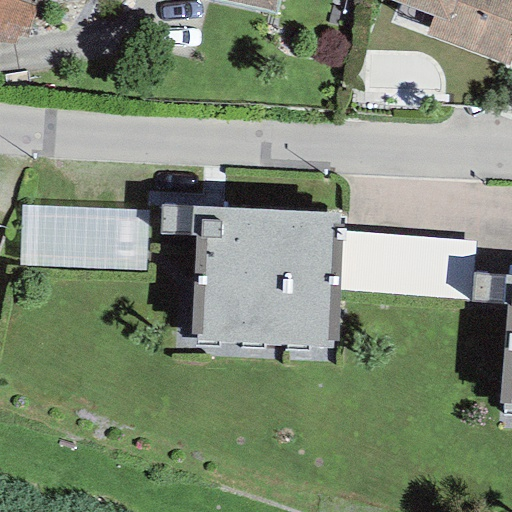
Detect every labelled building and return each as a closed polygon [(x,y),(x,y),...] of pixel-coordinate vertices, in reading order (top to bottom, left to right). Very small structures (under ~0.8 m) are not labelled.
[(34,9),(8,0),(0,0),(0,46),(11,50),(17,35),(24,38),(34,9)] [(211,0),(275,13),(277,0),(211,0)] [(511,0),(389,0),(431,16),(423,35),(506,66),(511,51),(511,0)] [(19,206),(17,265),(143,270),(145,211),(19,206)] [(159,234),(192,236),(193,208),(160,207),(159,234)] [(188,343),(336,348),(338,289),(340,231),(341,214),(193,208),(192,236),(188,343)] [(476,242),(340,231),(338,289),(468,301),(469,275),(476,242)] [(468,301),(504,303),(505,276),(469,275),(468,301)] [(499,409),(511,409),(511,276),(505,276),(504,303),(499,409)]
